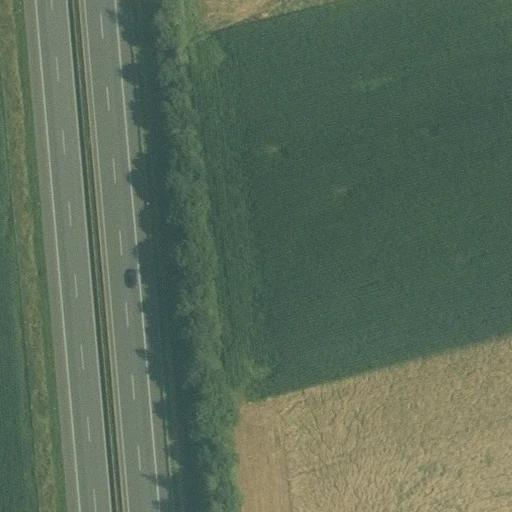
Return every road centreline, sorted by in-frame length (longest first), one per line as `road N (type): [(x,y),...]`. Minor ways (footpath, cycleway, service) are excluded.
road 1 (motorway): [(50,0),(96,511)]
road 2 (motorway): [(139,511),(97,0)]
